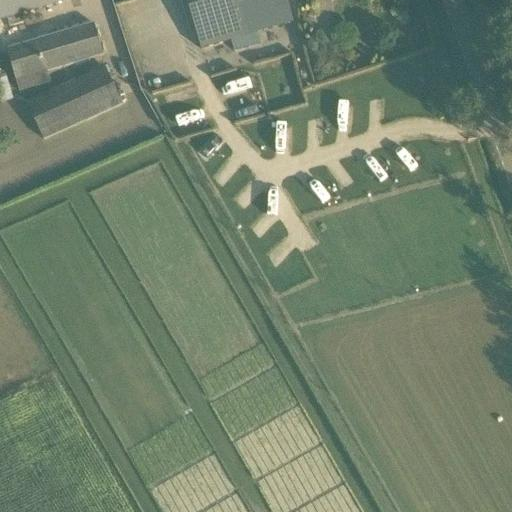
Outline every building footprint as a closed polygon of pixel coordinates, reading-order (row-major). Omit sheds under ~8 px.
[(0,0),(0,18),(7,17),(10,29),(26,24),(23,12),(38,7),(62,0),(0,0)] [(286,0),(186,0),(201,50),(293,24),(288,4),(286,0)] [(47,73),(103,57),(95,26),(7,50),(19,93),(50,85),(47,73)] [(45,141),(122,105),(105,68),(28,105),(45,141)] [(5,77),(0,78),(0,77),(0,101),(1,105),(13,101),(5,77)]
